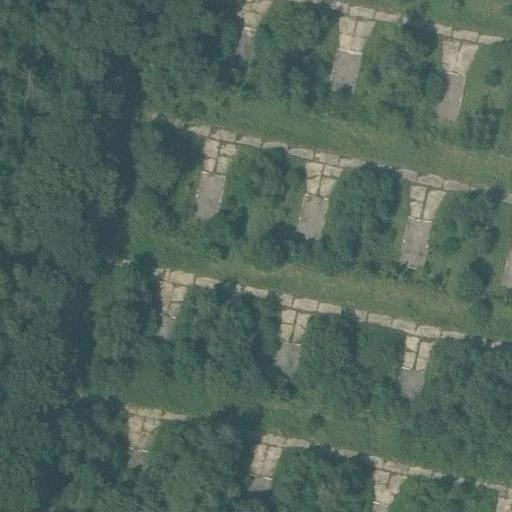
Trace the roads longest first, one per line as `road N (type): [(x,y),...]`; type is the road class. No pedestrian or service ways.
road 1 (track): [(143,0),(29,511)]
road 2 (unknown): [(58,396),(511,494)]
road 3 (unknown): [(83,253),(511,347)]
road 4 (unknown): [(117,116),(511,199)]
road 5 (unknown): [(289,0),(511,46)]
